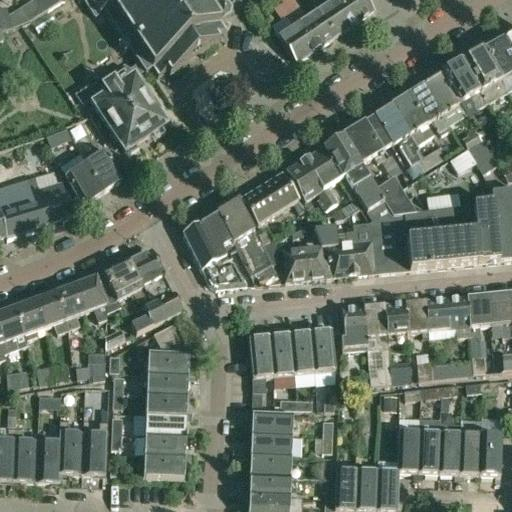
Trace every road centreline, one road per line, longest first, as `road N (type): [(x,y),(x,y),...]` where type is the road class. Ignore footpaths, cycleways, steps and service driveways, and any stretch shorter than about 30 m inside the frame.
road 1 (residential): [(200,317),(511,281)]
road 2 (residential): [(412,47),(151,214)]
road 3 (residential): [(214,511),(220,339),(200,317)]
road 4 (residential): [(151,214),(0,285)]
